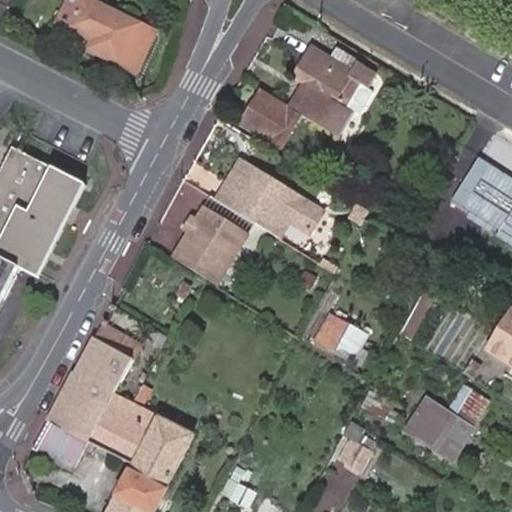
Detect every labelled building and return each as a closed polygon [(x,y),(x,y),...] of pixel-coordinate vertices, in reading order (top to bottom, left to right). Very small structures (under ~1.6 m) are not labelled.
[(67,32),(85,1),(83,0),(70,0),(57,26),(67,32)] [(86,52),(117,69),(134,77),(155,38),(139,30),(85,1),(67,32),(90,44),(86,52)] [(348,114),(363,88),(361,87),(369,72),(335,52),(329,59),(306,45),(286,77),(298,84),(283,108),(254,91),(233,126),(275,150),(296,116),(332,137),(346,112),(348,114)] [(368,91),(363,88),(348,114),(353,116),(368,91)] [(17,273),(68,179),(11,149),(0,170),(0,263),(13,271),(17,273)] [(279,243),(288,227),(299,233),(312,210),(226,160),(204,199),(279,243)] [(511,187),(475,165),(449,210),(498,238),(495,244),(511,253),(511,187)] [(17,273),(26,278),(40,251),(76,184),(68,179),(17,273)] [(193,277),(221,227),(192,209),(184,221),(189,223),(187,225),(171,251),(167,249),(161,258),(193,277)] [(189,223),(184,221),(179,218),(170,232),(175,235),(167,249),(171,251),(187,225),(189,223)] [(193,277),(204,283),(234,236),(221,227),(193,277)] [(161,259),(192,280),(193,277),(161,258),(161,259)] [(0,263),(0,297),(13,271),(0,263)] [(304,277),(291,269),(285,283),(297,290),(304,277)] [(202,286),(204,283),(193,277),(192,280),(202,286)] [(449,285),(437,277),(429,291),(441,298),(449,285)] [(430,302),(418,296),(395,336),(407,343),(419,321),(426,308),(430,302)] [(329,300),(324,309),(335,316),(341,306),(329,300)] [(335,316),(324,309),(322,308),(298,351),(311,358),(315,350),(338,364),(354,337),(331,323),(335,316)] [(435,314),(426,308),(419,321),(428,327),(435,314)] [(511,317),(510,316),(485,355),(511,372),(511,317)] [(86,344),(69,375),(108,395),(123,361),(129,345),(94,327),(86,344)] [(458,375),(468,381),(474,370),(466,365),(458,375)] [(69,375),(40,428),(44,430),(83,446),(84,446),(98,417),(105,401),(108,395),(69,375)] [(436,412),(462,428),(478,405),(451,387),(436,412)] [(387,407),(362,394),(352,412),(386,429),(391,419),(383,414),(387,407)] [(120,408),(105,401),(98,417),(112,423),(120,408)] [(436,412),(427,406),(424,411),(407,438),(442,460),(462,428),(436,412)] [(103,511),(148,511),(184,436),(120,408),(112,423),(98,417),(84,446),(125,465),(103,511)] [(358,473),(370,453),(386,463),(393,451),(370,437),(368,440),(360,435),(362,432),(347,423),(340,435),(350,441),(338,462),(358,473)] [(83,446),(44,430),(29,458),(65,476),(83,446)]
